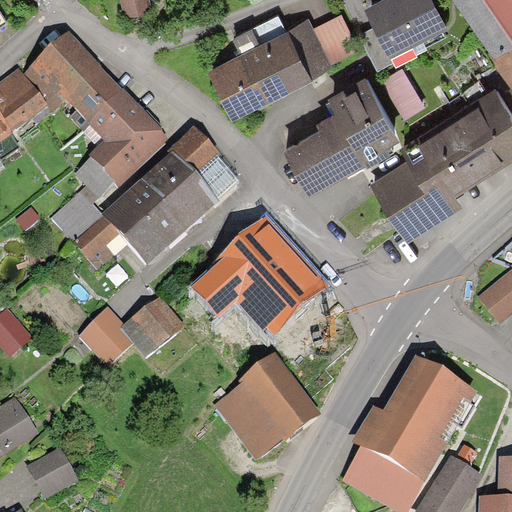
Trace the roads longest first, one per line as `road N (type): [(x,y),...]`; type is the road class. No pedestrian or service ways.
road 1 (residential): [(408,310),(356,279),(205,114),(124,59)]
road 2 (secondary): [(408,310),(294,511)]
road 3 (residential): [(277,0),(124,59)]
road 4 (secondary): [(511,205),(451,258),(408,310)]
road 5 (residential): [(408,310),(511,370)]
